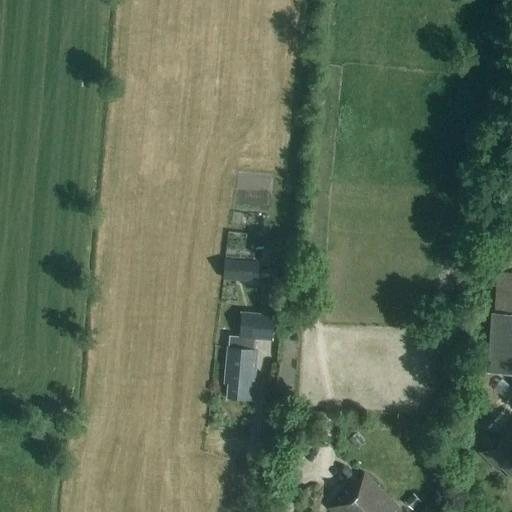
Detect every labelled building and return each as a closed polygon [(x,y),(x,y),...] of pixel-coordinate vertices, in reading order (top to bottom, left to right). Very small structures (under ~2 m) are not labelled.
[(223,279),(257,282),(259,263),(225,260),(223,279)] [(511,272),(497,271),(495,313),(491,313),(488,373),(511,374),(511,272)] [(229,336),(227,348),(224,383),(228,383),(227,398),(246,400),(246,399),(252,400),(257,339),(271,340),(274,315),(242,312),(239,337),(229,336)] [(290,429),(325,430),(326,412),(290,411),(290,429)] [(479,440),(485,446),(479,452),(497,471),(501,467),(511,478),(511,445),(499,432),(492,440),(486,434),(479,440)] [(328,508),(331,511),(397,511),(400,510),(363,473),(328,508)] [(404,502),(413,510),(421,502),(412,494),(404,502)]
